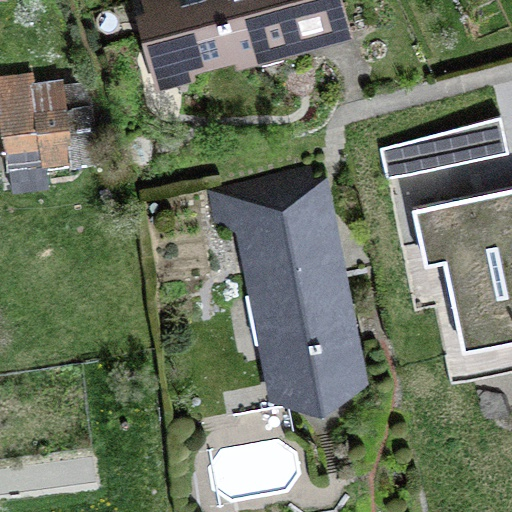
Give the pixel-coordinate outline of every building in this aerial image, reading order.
[(176,28),(186,65),(337,24),(330,0),(144,0),(154,34),(176,28)] [(3,117),(8,151),(41,147),(43,165),(70,161),(63,108),(3,117)] [(380,145),(387,177),(447,164),(440,132),(380,145)] [(250,222),(281,380),(349,367),(331,274),(320,276),(309,222),(315,221),(312,203),(317,202),(312,175),(222,193),(229,226),(250,222)] [(443,261),(469,379),(511,369),(511,185),(412,207),(425,265),(443,261)]
